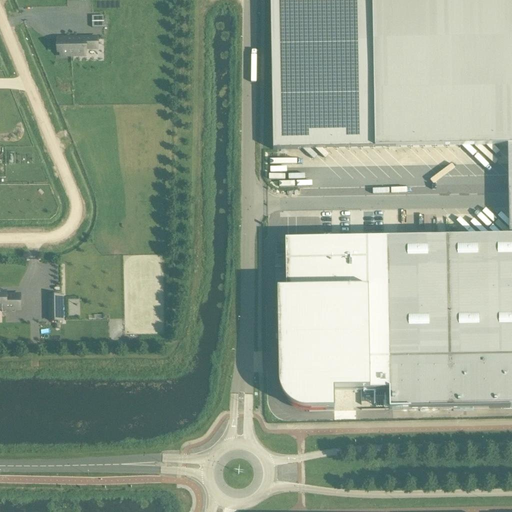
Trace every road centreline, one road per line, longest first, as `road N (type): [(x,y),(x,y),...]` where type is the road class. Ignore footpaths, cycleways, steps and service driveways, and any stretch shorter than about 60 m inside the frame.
road 1 (residential): [(0,239),(51,238),(78,213),(0,11)]
road 2 (unclassified): [(248,206),(511,197)]
road 3 (tertiary): [(266,487),(511,491)]
road 4 (tertiary): [(511,446),(372,449),(269,462)]
road 5 (unclassified): [(248,206),(250,0)]
road 6 (tertiary): [(211,458),(91,465)]
